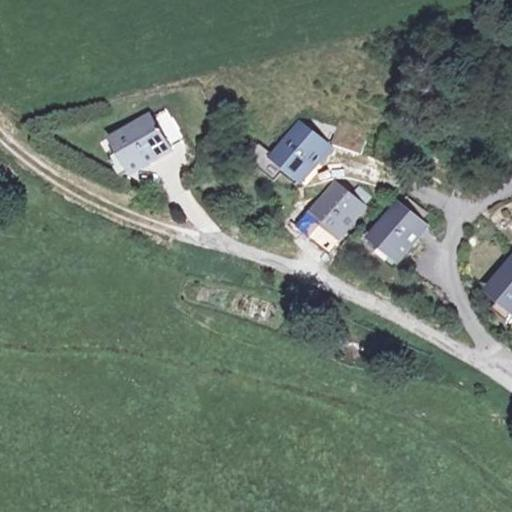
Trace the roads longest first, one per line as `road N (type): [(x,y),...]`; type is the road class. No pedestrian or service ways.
road 1 (track): [(241,252),(55,174),(0,121)]
road 2 (residential): [(480,365),(370,302),(241,252)]
road 3 (residential): [(511,183),(455,215),(449,241),(449,279),(482,325),(480,365)]
